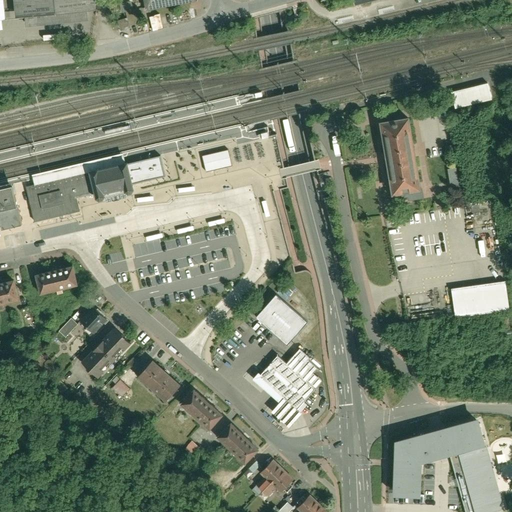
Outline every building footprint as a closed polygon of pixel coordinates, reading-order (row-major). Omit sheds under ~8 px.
[(0,0),(0,26),(2,27),(1,16),(10,15),(8,0),(0,0)] [(95,7),(94,0),(143,0),(145,10),(196,0),(13,0),(15,15),(23,14),(24,25),(87,19),(86,8),(95,7)] [(491,99),(486,82),(450,91),(454,108),(491,99)] [(425,190),(412,114),(376,120),(389,196),(425,190)] [(105,130),(106,133),(128,128),(128,125),(105,130)] [(203,155),(207,171),(233,165),(229,149),(203,155)] [(32,174),(34,184),(108,167),(126,162),(123,152),(32,174)] [(160,155),(128,163),(128,162),(126,162),(108,167),(34,184),(29,186),(26,186),(34,221),(80,211),(77,198),(96,193),(97,198),(99,200),(104,199),(105,198),(115,196),(126,192),(128,193),(132,192),(134,189),(133,183),(165,176),(160,155)] [(0,221),(2,228),(22,223),(13,185),(0,187),(0,221)] [(77,286),(72,263),(32,273),(37,296),(55,291),(56,297),(64,295),(62,290),(77,286)] [(0,302),(19,298),(14,274),(0,276),(0,302)] [(504,284),(451,291),(455,318),(508,311),(504,284)] [(256,317),(288,345),(295,336),(308,322),(276,295),(258,315),(256,317)] [(42,301),(31,303),(35,320),(45,318),(42,301)] [(91,337),(107,319),(91,306),(79,320),(86,326),(83,330),(91,337)] [(65,338),(78,324),(71,318),(58,331),(65,338)] [(98,379),(132,342),(113,325),(79,361),(98,379)] [(304,402),(322,379),(312,371),(317,366),(308,359),(310,355),(299,346),(287,362),(276,353),(261,372),(257,369),(251,377),(279,399),(278,400),(274,406),(270,410),(289,425),(292,421),(297,415),(306,404),(304,402)] [(164,401),(180,384),(152,357),(135,375),(164,401)] [(129,388),(120,379),(111,388),(121,397),(129,388)] [(208,428),(223,411),(194,385),(178,402),(208,428)] [(394,438),(392,493),(419,493),(420,464),(420,459),(449,451),(457,480),(466,511),(487,511),(504,507),(486,445),(482,446),(481,443),(484,443),(477,415),(394,438)] [(243,461),(258,446),(230,418),(215,433),(243,461)] [(199,448),(191,441),(184,448),(193,455),(199,448)] [(292,476),(273,457),(269,461),(267,459),(261,465),(263,467),(258,473),(262,477),(255,484),(268,497),(276,489),(279,492),(284,487),(287,491),(293,485),(288,481),(292,476)] [(328,511),(329,511),(310,492),(306,496),(304,494),(298,500),(300,502),(294,508),(298,511),(328,511)] [(287,511),(292,507),(287,501),(277,511),(287,511)]
